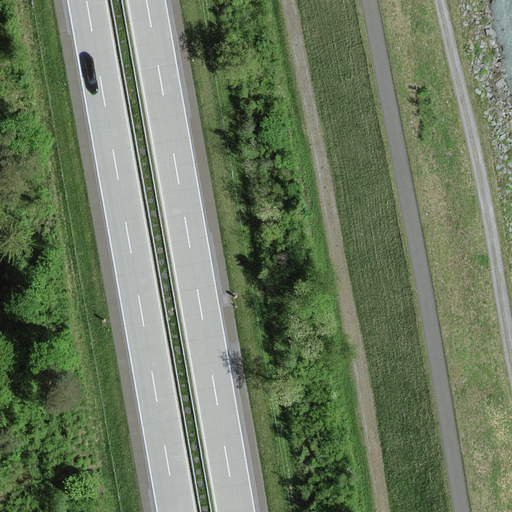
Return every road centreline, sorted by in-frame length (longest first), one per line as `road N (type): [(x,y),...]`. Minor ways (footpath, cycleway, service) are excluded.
road 1 (track): [(368,0),(462,511)]
road 2 (motorway): [(84,0),(176,511)]
road 3 (motorway): [(233,511),(142,0)]
road 4 (track): [(374,511),(286,0)]
road 5 (track): [(511,398),(439,0)]
